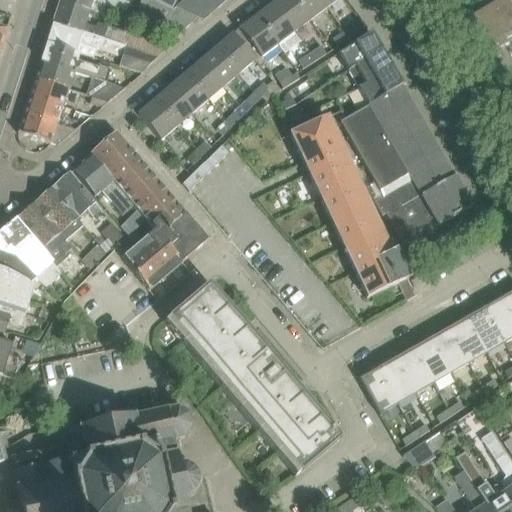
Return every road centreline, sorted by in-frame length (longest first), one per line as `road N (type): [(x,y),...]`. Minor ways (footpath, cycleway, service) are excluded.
road 1 (residential): [(217,259),(309,360),(322,361),(511,254)]
road 2 (residential): [(0,192),(30,181),(257,0)]
road 3 (residential): [(511,210),(384,0)]
road 4 (tertiary): [(0,115),(37,0)]
